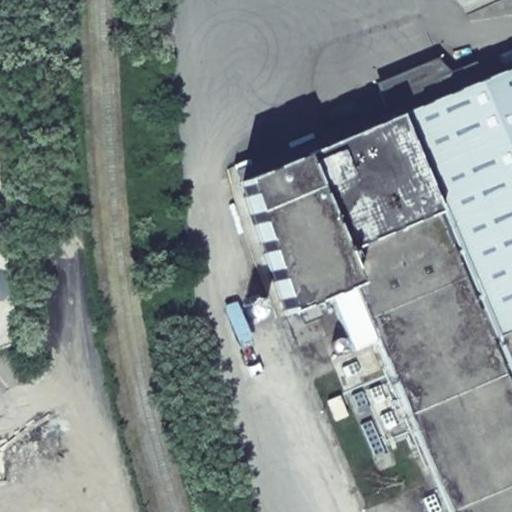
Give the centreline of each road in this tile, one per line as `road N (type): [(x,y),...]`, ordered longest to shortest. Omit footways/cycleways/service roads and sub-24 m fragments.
road 1 (unknown): [(341,511),(213,234),(197,172),(197,108),(214,35),(240,0)]
road 2 (unknown): [(345,0),(416,24),(511,19)]
